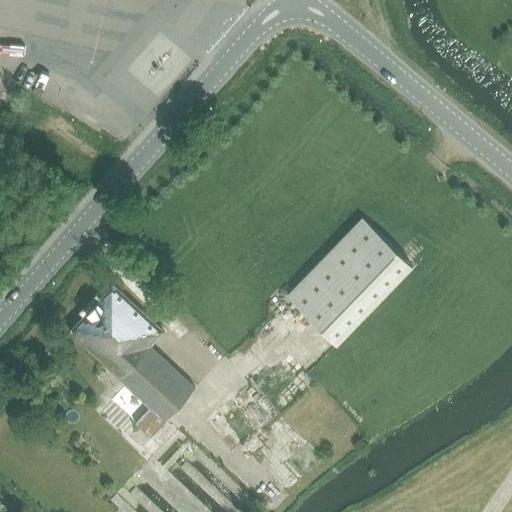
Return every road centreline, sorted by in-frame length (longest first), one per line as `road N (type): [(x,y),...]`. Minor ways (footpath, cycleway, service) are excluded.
road 1 (tertiary): [(0,329),(282,0)]
road 2 (tertiary): [(310,0),(511,170)]
road 3 (unknown): [(244,44),(152,14),(45,0)]
